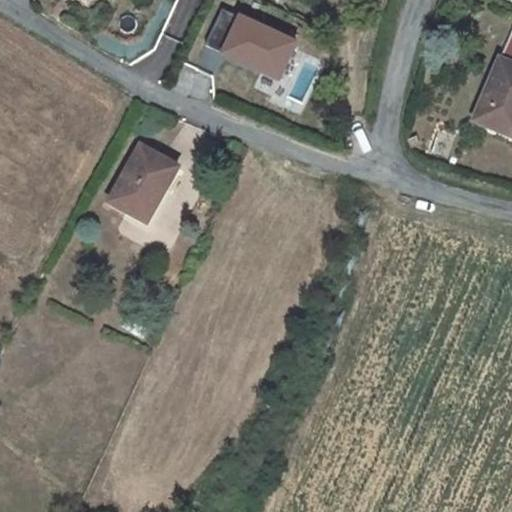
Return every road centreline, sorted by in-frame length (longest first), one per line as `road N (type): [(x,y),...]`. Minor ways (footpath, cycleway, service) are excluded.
road 1 (unclassified): [(371,177),(152,92),(0,4)]
road 2 (unclassified): [(371,177),(418,0)]
road 3 (unclassified): [(511,214),(371,177)]
